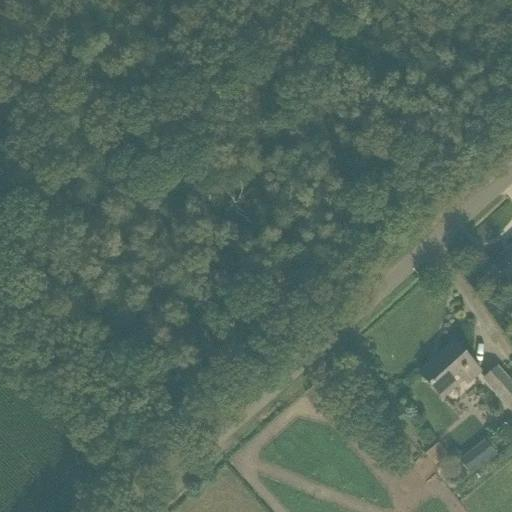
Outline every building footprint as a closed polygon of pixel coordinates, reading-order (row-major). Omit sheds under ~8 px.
[(511,250),(496,265),(511,283),(511,250)] [(454,344),(420,374),(443,400),(464,380),(468,385),(481,373),(454,344)] [(511,410),(511,385),(497,369),(485,380),(511,411),(511,410)] [(485,441),(460,461),(472,477),(497,456),(485,441)] [(438,469),(452,458),(441,444),(427,454),(438,469)]
